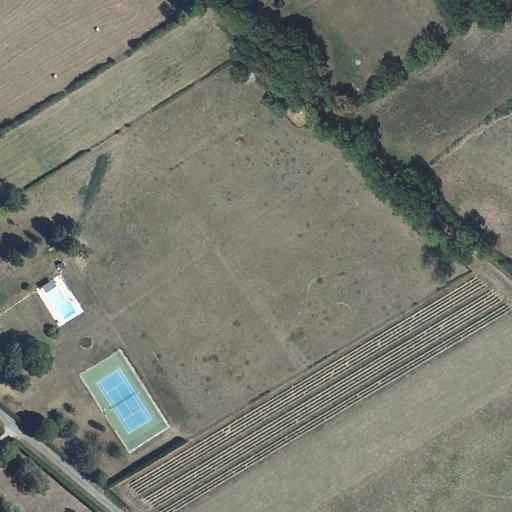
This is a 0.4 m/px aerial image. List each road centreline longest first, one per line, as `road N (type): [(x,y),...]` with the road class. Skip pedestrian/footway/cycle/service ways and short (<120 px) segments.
road 1 (track): [(216,6),(511,288)]
road 2 (unclassified): [(120,511),(0,414)]
